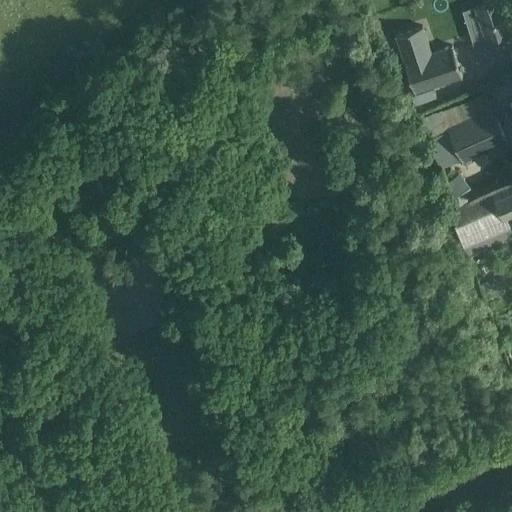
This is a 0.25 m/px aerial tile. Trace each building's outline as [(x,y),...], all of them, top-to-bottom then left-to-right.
[(511,31),(500,0),(488,0),(475,4),(486,39),(511,31)] [(395,35),(415,92),(462,76),(452,46),(431,53),(422,26),(395,35)] [(507,140),(493,108),(449,129),(460,153),(456,154),(460,162),(477,155),(477,154),(507,140)] [(100,178),(61,204),(86,243),(126,216),(100,178)] [(459,205),(475,193),(470,186),(454,198),(459,205)] [(511,214),(511,190),(494,198),(502,218),(511,214)] [(203,204),(199,192),(182,199),(188,220),(210,212),(207,203),(203,204)] [(508,283),(495,277),(489,292),(501,297),(508,283)]
